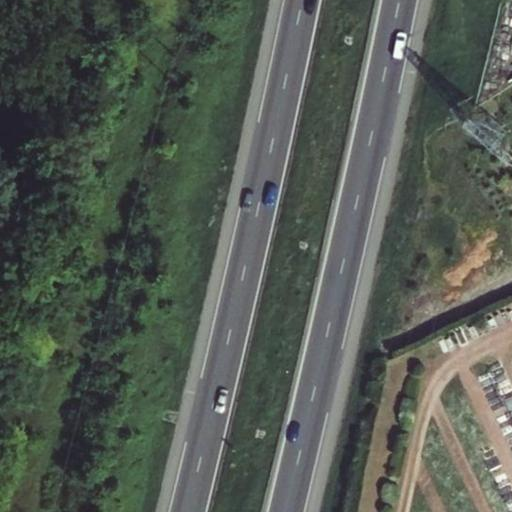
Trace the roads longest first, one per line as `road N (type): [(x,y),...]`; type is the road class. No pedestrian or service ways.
road 1 (motorway): [(302,0),(187,511)]
road 2 (motorway): [(284,511),(399,0)]
